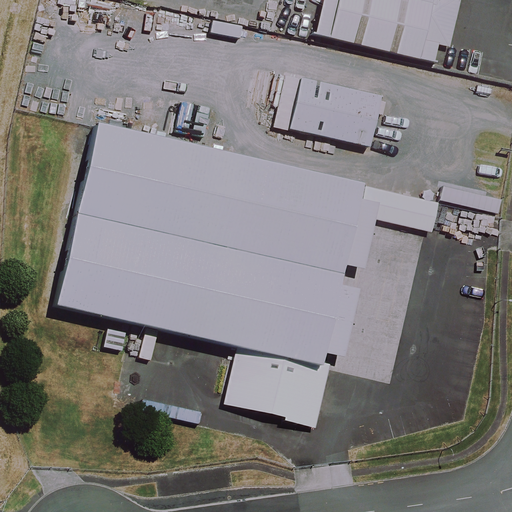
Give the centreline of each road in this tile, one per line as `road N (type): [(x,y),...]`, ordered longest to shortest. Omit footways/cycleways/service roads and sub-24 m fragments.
road 1 (unknown): [(307,511),(300,438),(307,410),(386,369),(399,295),(420,242),(511,206)]
road 2 (unclassified): [(511,488),(372,511)]
